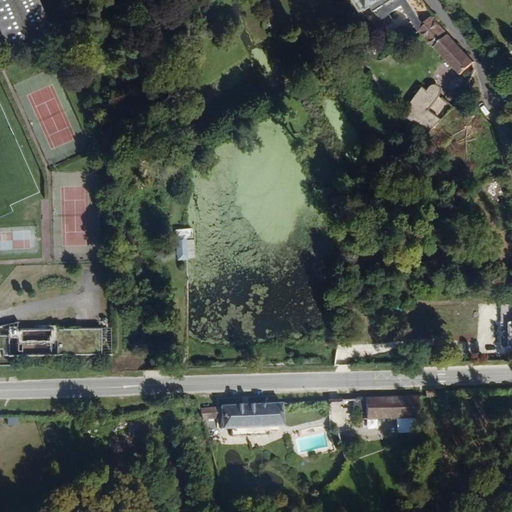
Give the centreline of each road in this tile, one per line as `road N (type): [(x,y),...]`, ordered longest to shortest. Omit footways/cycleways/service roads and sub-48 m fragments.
road 1 (secondary): [(511,376),(0,390)]
road 2 (residential): [(511,159),(480,56),(432,0)]
